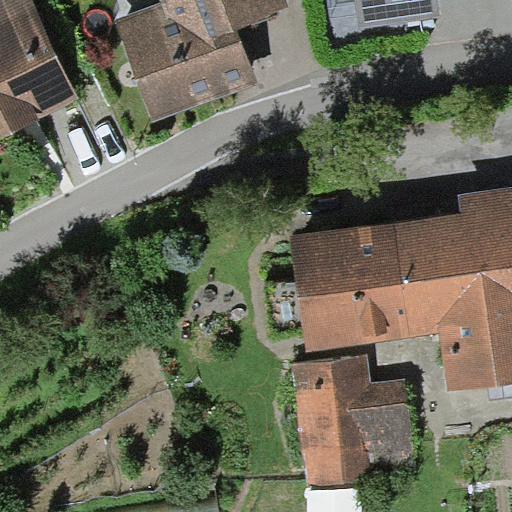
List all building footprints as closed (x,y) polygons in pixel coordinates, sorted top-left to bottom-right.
[(0,0),(0,122),(81,81),(38,0),(0,0)] [(240,7),(261,0),(147,0),(121,9),(157,110),(263,73),(240,7)] [(360,0),(362,11),(440,0),(360,0)] [(511,179),(461,186),(464,207),(301,227),(315,335),(441,319),(448,373),(511,364),(511,179)] [(370,455),(418,450),(410,370),(372,374),(370,350),(300,357),(312,477),(372,471),(370,455)] [(229,511),(228,492),(63,509),(63,511),(229,511)]
